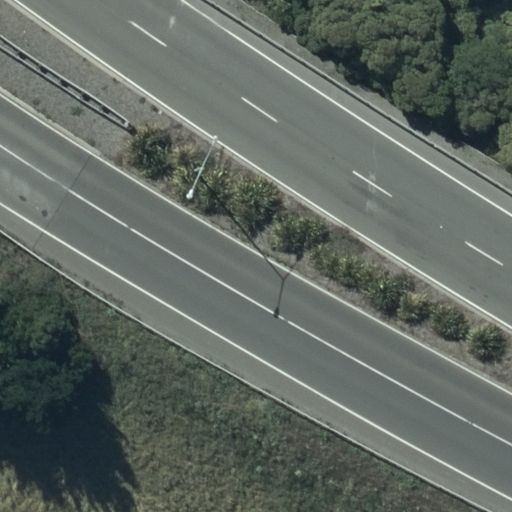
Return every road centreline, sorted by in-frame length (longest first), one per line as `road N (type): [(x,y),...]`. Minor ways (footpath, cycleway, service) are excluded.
road 1 (trunk): [(511,439),(0,145)]
road 2 (trunk): [(97,0),(511,267)]
